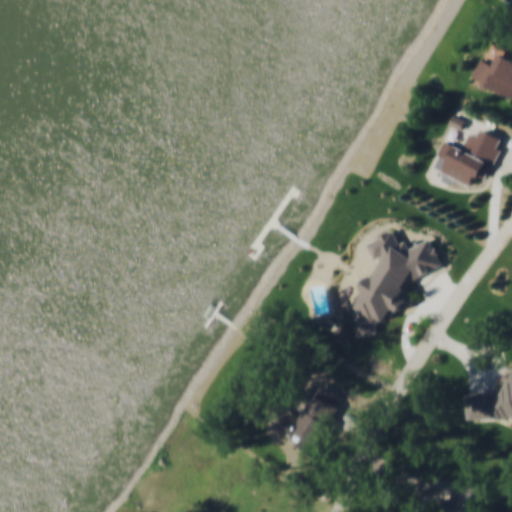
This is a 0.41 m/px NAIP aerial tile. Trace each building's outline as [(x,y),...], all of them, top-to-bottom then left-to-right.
[(511,97),(477,78),(486,60),(502,69),(508,57),(511,59),(511,97)] [(458,117),(470,124),(466,132),(454,125),(458,117)] [(449,143),(467,152),(475,137),(483,141),(487,132),(507,142),(503,150),(507,152),(505,155),(489,185),(481,181),(477,189),(446,173),(453,162),(442,156),(449,143)] [(376,239),(400,226),(407,239),(411,237),(416,246),(435,236),(447,259),(433,267),(416,276),(409,288),(414,291),(407,302),(401,298),(392,312),(384,307),(382,311),(363,299),(372,283),(369,281),(378,266),(383,268),(398,244),(383,252),(376,239)] [(324,382),(343,394),(340,399),(343,403),(339,408),(333,416),(337,421),(320,448),(276,421),(288,401),(305,412),(324,382)] [(511,382),(511,415),(470,417),(469,390),(484,390),(509,388),(511,382)] [(269,478),(271,460),(248,457),(247,476),(269,478)] [(461,475),(488,480),(485,492),(482,491),(481,498),(502,502),(501,511),(505,511),(465,511),(466,510),(455,508),(457,495),(461,475)]
